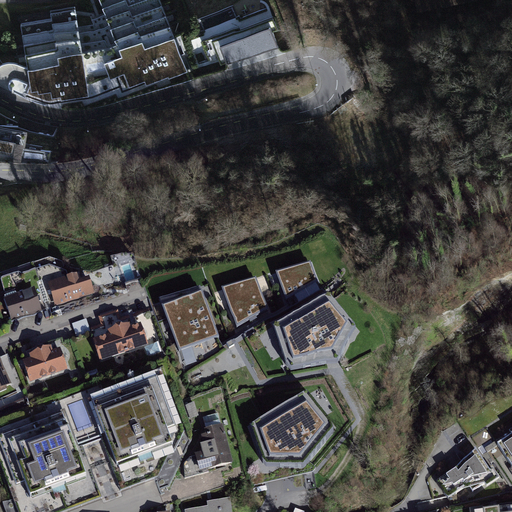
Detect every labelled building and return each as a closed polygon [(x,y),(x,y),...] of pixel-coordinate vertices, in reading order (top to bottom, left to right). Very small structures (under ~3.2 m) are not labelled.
[(187,73),(159,0),(98,0),(131,87),(146,81),(149,87),(187,73)] [(417,0),(419,10),(475,0),(417,0)] [(49,18),(20,22),(31,97),(52,94),(53,104),(89,99),(75,5),(48,9),(49,18)] [(236,29),(247,58),(286,44),(275,15),(236,29)] [(0,154),(57,153),(56,134),(12,135),(12,132),(0,132),(0,154)] [(311,264),(278,273),(287,302),(318,283),(311,264)] [(48,286),(55,309),(94,297),(87,273),(48,286)] [(256,279),(224,290),(238,330),(269,312),(256,279)] [(3,299),(11,323),(42,313),(34,289),(3,299)] [(203,295),(164,309),(181,355),(220,340),(203,295)] [(332,301),(277,333),(289,368),(294,374),(340,366),(358,333),(357,329),(332,301)] [(86,319),(72,324),(77,336),(91,331),(86,319)] [(93,341),(101,364),(148,348),(140,324),(93,341)] [(24,360),(31,381),(68,368),(60,347),(53,349),(51,343),(28,351),(30,358),(24,360)] [(0,361),(0,391),(11,386),(0,361)] [(192,440),(168,368),(103,390),(127,461),(192,440)] [(336,436),(334,427),(309,400),(253,431),(265,468),(269,472),(306,471),(336,436)] [(99,478),(73,405),(3,430),(29,503),(99,478)] [(215,448),(200,452),(205,469),(239,459),(228,421),(209,426),(215,448)] [(511,433),(487,450),(511,487),(511,433)] [(481,455),(442,481),(453,498),(492,472),(481,455)] [(207,509),(207,511),(231,511),(230,500),(206,503),(207,509)]
